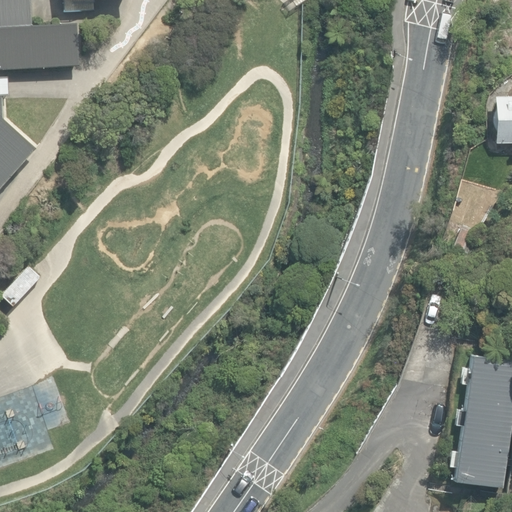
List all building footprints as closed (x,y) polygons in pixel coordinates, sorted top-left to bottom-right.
[(0,0),(0,87),(2,88),(1,68),(77,64),(74,21),(27,23),(26,0),(0,0)] [(511,141),(511,95),(492,97),(494,142),(511,141)] [(0,186),(34,142),(0,118),(0,186)] [(449,254),(468,261),(480,230),(461,222),(449,254)] [(43,276),(27,261),(0,290),(0,297),(12,309),(43,276)] [(452,480),(500,487),(511,399),(511,359),(469,354),(452,480)]
